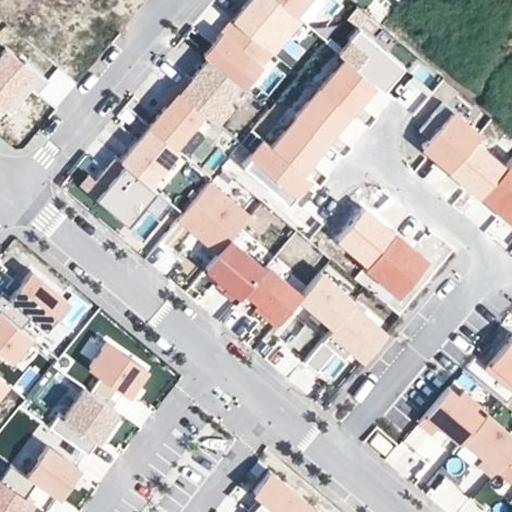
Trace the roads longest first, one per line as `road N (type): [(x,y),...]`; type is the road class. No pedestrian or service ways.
road 1 (residential): [(331,449),(13,193)]
road 2 (residential): [(175,0),(13,193)]
road 3 (residential): [(331,449),(496,259)]
road 4 (residential): [(372,152),(496,259)]
